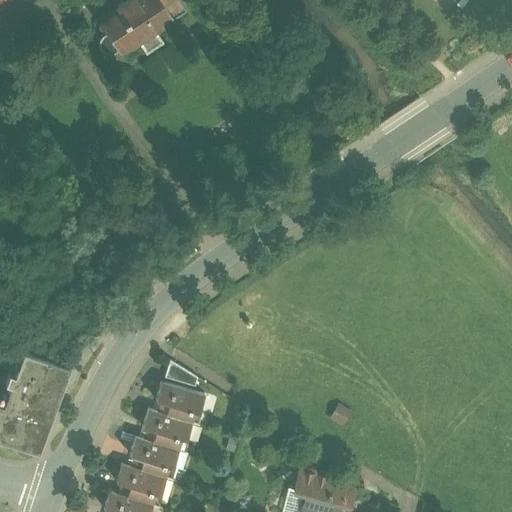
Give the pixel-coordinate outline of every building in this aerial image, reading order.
[(180,0),(121,0),(123,1),(115,6),(111,0),(101,0),(94,5),(101,16),(100,17),(104,22),(101,24),(101,27),(105,34),(102,36),(101,38),(100,40),(100,43),(101,45),(102,48),(104,50),(106,52),(108,53),(111,53),(115,52),(121,48),(123,52),(140,41),(147,52),(164,41),(159,33),(168,27),(169,22),(174,19),(174,18),(187,9),(180,0)] [(71,366),(25,351),(17,375),(11,373),(8,381),(8,382),(13,384),(6,405),(8,406),(51,420),(71,366)] [(199,376),(172,359),(167,376),(196,385),(199,376)] [(8,381),(0,379),(0,403),(6,405),(13,384),(8,382),(8,381)] [(206,393),(163,380),(157,398),(164,400),(160,411),(194,421),(197,411),(201,411),(206,393)] [(0,403),(0,438),(11,441),(31,447),(38,429),(46,432),(51,420),(8,406),(6,405),(0,403)] [(160,411),(149,407),(144,425),(150,427),(147,438),(180,449),(183,437),(189,439),(194,421),(160,411)] [(180,449),(147,438),(136,435),(131,453),(138,455),(135,465),(135,466),(168,476),(171,465),(175,466),(180,449)] [(168,476),(135,466),(135,465),(123,462),(118,480),(125,482),(121,493),(154,503),(157,493),(162,494),(168,476)] [(335,477),(300,468),(295,489),(310,492),(308,504),(305,504),(302,511),(354,511),(348,510),(353,488),(333,483),(335,477)] [(121,493),(111,490),(105,508),(112,510),(111,511),(151,511),(154,503),(121,493)]
